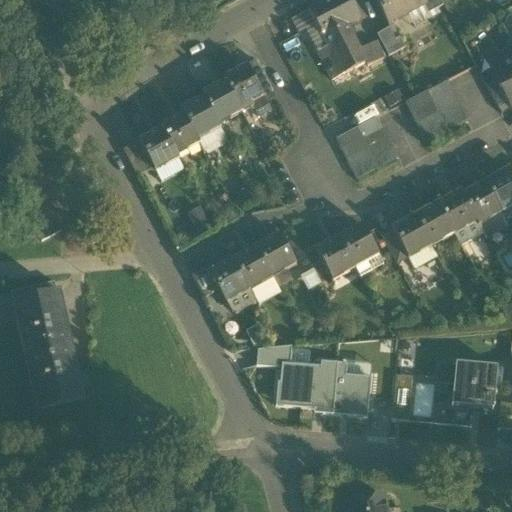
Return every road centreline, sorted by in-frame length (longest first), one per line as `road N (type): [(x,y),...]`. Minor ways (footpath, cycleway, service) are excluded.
road 1 (residential): [(249,11),(352,208),(511,130)]
road 2 (residential): [(277,457),(84,112)]
road 3 (residential): [(277,457),(0,483)]
road 4 (residential): [(277,457),(511,470)]
road 5 (residential): [(249,11),(84,112)]
road 6 (unclassified): [(84,112),(24,0)]
